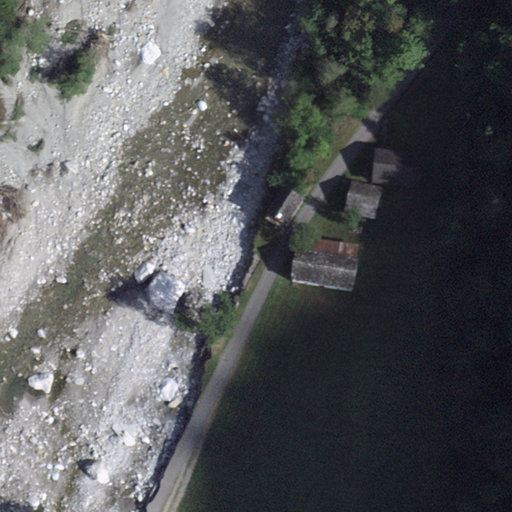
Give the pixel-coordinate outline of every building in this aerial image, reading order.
[(375,153),(373,180),(416,184),(419,157),(375,153)] [(379,190),(351,185),(346,213),(374,218),(379,190)] [(269,214),(286,225),(301,201),(284,190),(269,214)] [(296,252),(292,281),(350,289),(355,261),(296,252)] [(252,274),(238,267),(230,284),(243,291),(252,274)] [(237,304),(224,301),(222,311),(235,313),(237,304)]
